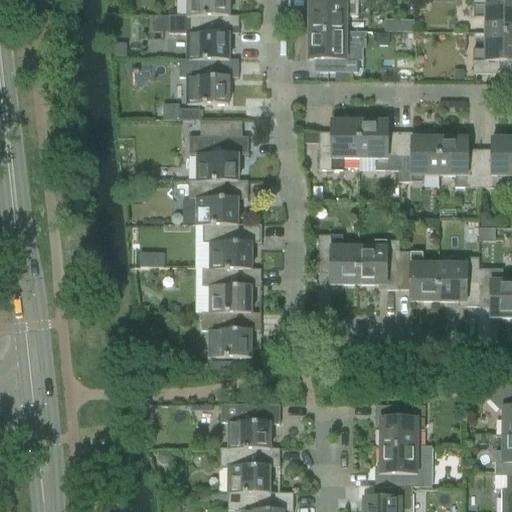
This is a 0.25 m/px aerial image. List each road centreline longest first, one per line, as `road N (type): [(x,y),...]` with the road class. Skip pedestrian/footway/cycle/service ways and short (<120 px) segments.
road 1 (tertiary): [(56,511),(39,325),(10,193)]
road 2 (residential): [(300,373),(280,95)]
road 3 (residential): [(511,96),(280,95)]
road 4 (residential): [(300,373),(346,338),(397,332),(475,356),(511,358)]
road 5 (tertiary): [(10,193),(21,383)]
road 6 (tertiary): [(21,383),(37,511)]
